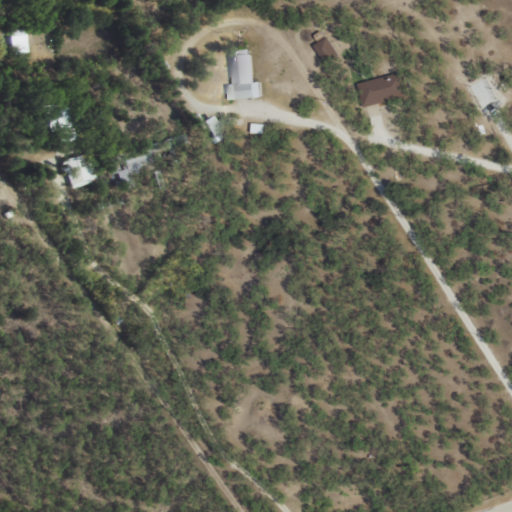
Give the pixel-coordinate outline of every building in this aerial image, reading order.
[(8,29),(11,53),(26,51),(24,27),(8,29)] [(336,54),(328,37),(313,44),(321,61),(336,54)] [(233,99),(261,97),(260,82),(251,82),(250,49),(230,50),(233,99)] [(357,83),(363,106),(406,96),(401,72),(357,83)] [(200,120),(215,144),(225,137),(209,114),(200,120)] [(126,168),(117,170),(120,181),(142,174),(139,164),(152,159),(149,149),(123,158),(126,168)] [(89,153),(62,158),(67,186),(95,180),(89,153)]
